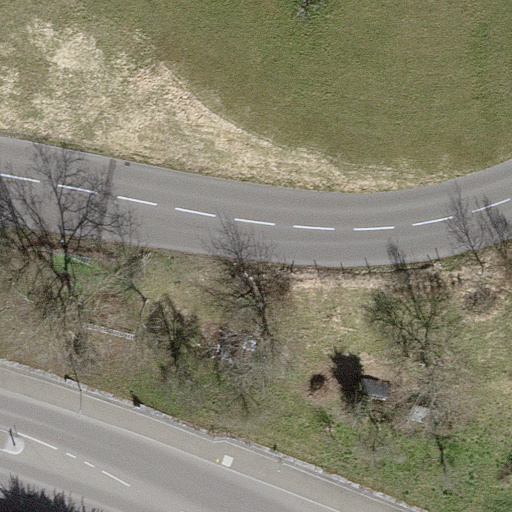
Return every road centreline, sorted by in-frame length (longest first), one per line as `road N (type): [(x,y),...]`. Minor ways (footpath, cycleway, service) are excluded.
road 1 (tertiary): [(0,175),(256,223),(335,229),(414,225),(511,199)]
road 2 (tertiary): [(182,511),(0,439)]
